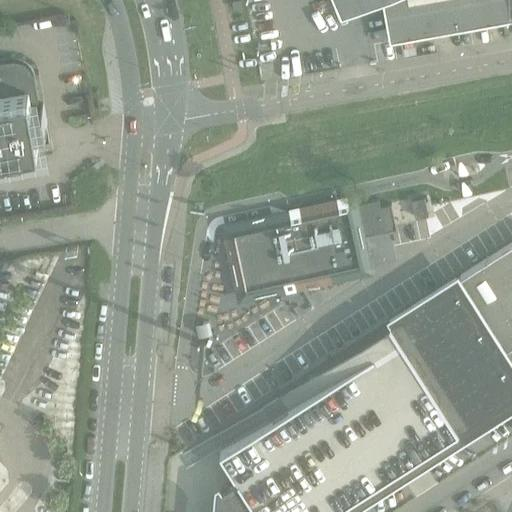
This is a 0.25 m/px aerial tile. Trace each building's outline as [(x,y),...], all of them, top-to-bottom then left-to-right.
[(239,0),(232,1),(234,10),(243,8),(241,0),(239,0)] [(510,18),(506,0),(383,0),(391,40),(510,18)] [(39,143),(32,102),(40,100),(35,77),(34,74),(33,71),(31,68),(28,65),(26,63),(23,61),(19,60),(16,59),(12,59),(0,60),(0,154),(34,148),(34,144),(39,143)] [(416,218),(429,215),(425,198),(412,200),(416,218)] [(232,236),(227,238),(232,258),(234,266),(238,287),(243,286),(244,294),(286,285),(287,289),(315,283),(314,278),(366,267),(363,255),(369,254),(365,236),(397,229),(392,205),(381,207),(379,200),(352,206),(352,203),(231,229),(232,236)] [(511,243),(496,254),(389,322),(445,408),(459,430),(511,395),(511,243)] [(263,405),(213,437),(222,450),(220,451),(238,478),(222,489),(223,490),(236,511),(328,511),(355,495),(344,477),(342,473),(445,408),(389,322),(279,393),(263,404),(263,405)] [(328,511),(236,511),(223,490),(220,492),(217,487),(213,489),(211,511),(353,511),(511,411),(511,395),(459,430),(445,408),(342,473),(344,477),(355,495),(328,511)]
